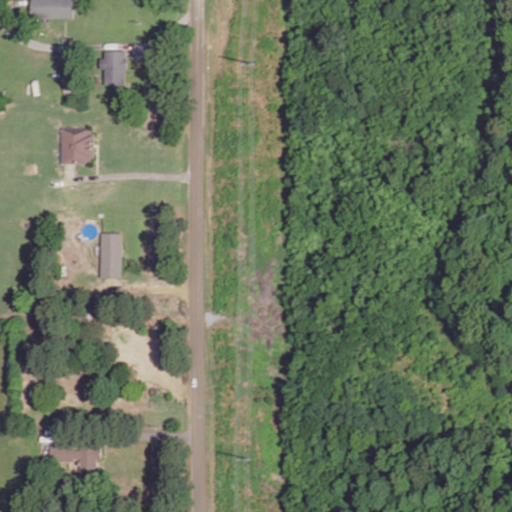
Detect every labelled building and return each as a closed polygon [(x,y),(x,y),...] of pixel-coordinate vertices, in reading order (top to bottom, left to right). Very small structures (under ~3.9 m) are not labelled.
[(33,0),(33,15),(75,15),(75,0),(33,0)] [(126,49),(126,55),(129,55),(129,66),(127,66),(127,81),(107,81),(107,65),(102,65),(102,55),(107,55),(107,49),(126,49)] [(64,71),(64,91),(77,90),(77,71),(64,71)] [(87,134),(91,134),(91,159),(86,158),(86,165),(58,164),(58,128),(87,128),(87,134)] [(104,232),(123,232),(123,274),(104,274),(104,232)] [(113,346),(139,346),(139,351),(148,351),(149,369),(138,369),(138,375),(127,375),(127,362),(113,362),(113,346)] [(47,446),(70,446),(70,449),(76,449),(76,446),(98,447),(98,460),(93,460),(93,468),(96,468),(96,478),(75,478),(76,460),(46,459),(47,446)]
